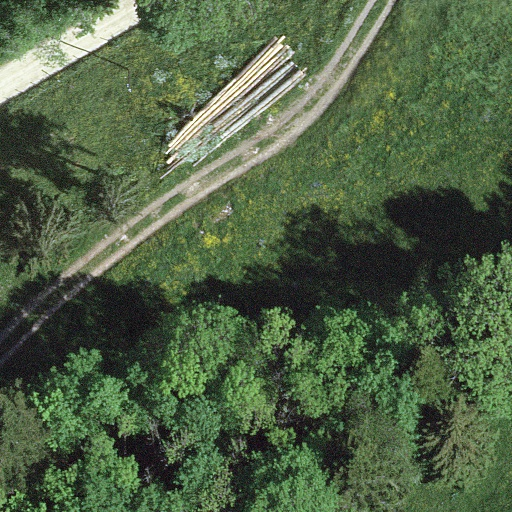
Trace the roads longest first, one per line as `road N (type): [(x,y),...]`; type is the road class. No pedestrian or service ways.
road 1 (track): [(387,0),(289,131),(87,271),(0,356)]
road 2 (track): [(0,111),(181,0)]
